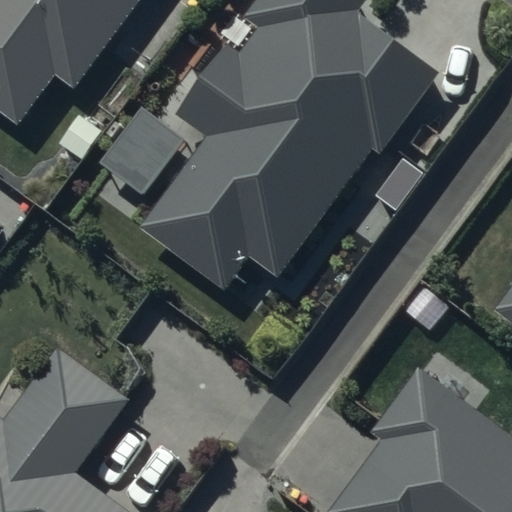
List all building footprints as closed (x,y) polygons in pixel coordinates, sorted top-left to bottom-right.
[(0,0),(0,121),(19,135),(57,84),(76,98),(149,0),(0,0)] [(442,82),(360,20),(367,10),(353,0),(265,0),(245,27),(261,39),(243,63),(231,53),(178,124),(209,146),(141,236),(227,301),(253,267),(279,287),(375,160),(380,164),(442,82)] [(511,299),(497,320),(511,331),(511,299)] [(0,511),(119,511),(80,482),(133,412),(60,357),(6,429),(0,424),(0,511)] [(511,511),(511,442),(422,376),(373,442),(383,450),(336,511),(511,511)]
